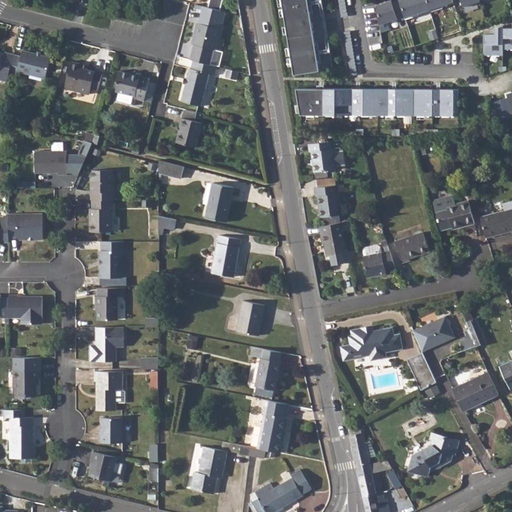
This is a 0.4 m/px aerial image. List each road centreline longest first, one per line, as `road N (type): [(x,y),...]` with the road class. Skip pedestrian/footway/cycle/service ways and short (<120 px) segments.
road 1 (residential): [(256,0),(310,312)]
road 2 (residential): [(0,7),(136,43),(159,37),(169,60),(157,105)]
road 3 (residential): [(66,272),(67,449),(57,494)]
road 4 (residential): [(310,312),(344,466),(345,511)]
road 5 (residential): [(470,71),(371,68),(357,0)]
road 6 (residential): [(466,283),(310,312)]
